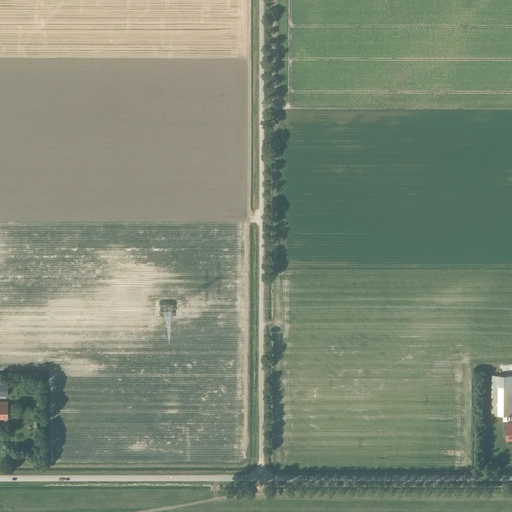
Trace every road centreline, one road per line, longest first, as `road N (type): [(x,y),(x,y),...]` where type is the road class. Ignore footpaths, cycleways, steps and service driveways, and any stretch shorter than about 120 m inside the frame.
road 1 (unclassified): [(260,478),(261,0)]
road 2 (unclassified): [(260,478),(0,478)]
road 3 (unclassified): [(277,478),(511,478)]
